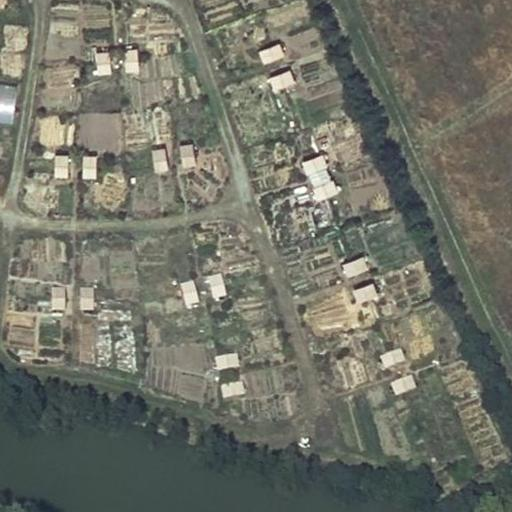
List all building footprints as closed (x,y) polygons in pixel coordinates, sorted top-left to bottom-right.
[(99,73),(113,71),(110,50),(96,52),(99,73)] [(274,88),(295,82),(290,69),(270,75),(274,88)] [(0,84),(0,123),(12,124),(15,85),(0,84)] [(302,160),(310,180),(332,173),(324,152),(302,160)] [(85,155),(84,176),(96,176),(97,155),(85,155)] [(318,199),(339,191),(334,178),(313,185),(318,199)] [(211,301),(225,300),(224,276),(210,277),(211,301)] [(186,308),(200,304),(194,282),(180,285),(186,308)] [(52,310),(65,311),(66,289),(53,288),(52,310)] [(95,310),(93,289),(79,290),(81,311),(95,310)] [(400,350),(380,356),(384,369),(404,363),(400,350)] [(236,353),(215,358),(218,372),(239,368),(236,353)] [(396,395),(416,388),(411,376),(392,383),(396,395)] [(221,385),(223,399),(245,395),(243,382),(221,385)]
